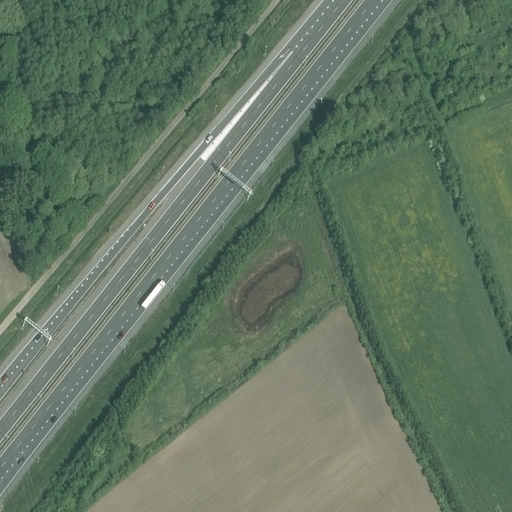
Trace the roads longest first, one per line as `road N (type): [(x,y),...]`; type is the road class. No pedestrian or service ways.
road 1 (motorway): [(0,468),(373,0)]
road 2 (motorway): [(299,54),(0,430)]
road 3 (motorway): [(299,54),(183,168),(0,392)]
road 4 (unclassified): [(0,330),(276,0)]
